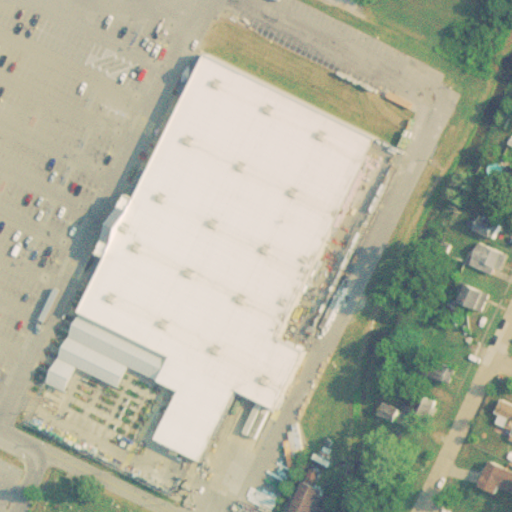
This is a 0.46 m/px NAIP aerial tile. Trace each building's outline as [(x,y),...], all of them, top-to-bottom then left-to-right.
[(204,42),(42,372),(65,383),(76,360),(112,378),(123,355),(175,380),(152,427),(203,452),(238,381),(272,398),(299,342),(275,330),(375,126),(204,42)] [(503,277),(511,257),(511,254),(485,242),(475,264),(503,277)] [(460,300),(487,313),(496,297),(469,283),(460,300)] [(408,410),(435,422),(444,402),(416,390),(408,410)] [(511,401),(507,400),(498,423),(511,427),(511,401)] [(500,493),(511,469),(496,461),(485,486),(500,493)] [(319,511),(329,491),(308,481),(293,511),(319,511)]
